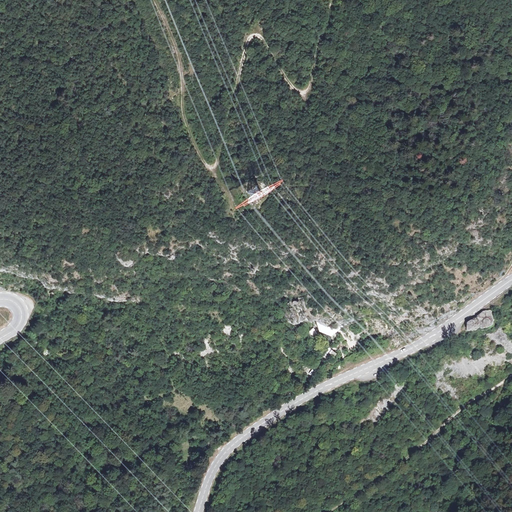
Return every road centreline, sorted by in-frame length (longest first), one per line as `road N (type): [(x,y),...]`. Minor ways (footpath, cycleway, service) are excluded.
road 1 (track): [(332,0),(303,92),(288,83),(263,40),(250,37),(212,167),(190,136),(176,48),(154,0)]
road 2 (secondary): [(511,280),(421,343),(306,396),(232,445),(198,511)]
road 3 (track): [(330,511),(511,375)]
